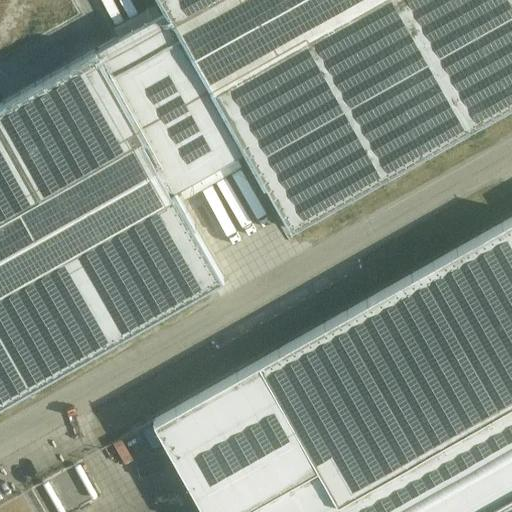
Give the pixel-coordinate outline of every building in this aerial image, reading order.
[(74,0),(0,0),(0,85),(0,86),(67,55),(62,45),(90,32),(74,0)] [(511,0),(161,0),(166,9),(245,148),(289,227),(511,101),(511,0)] [(169,191),(173,188),(245,148),(166,9),(94,49),(144,137),(140,139),(145,149),(169,191)] [(169,191),(145,149),(140,139),(144,137),(94,49),(0,102),(0,402),(222,277),(173,188),(169,191)] [(511,511),(511,216),(152,420),(204,511),(511,511)]
